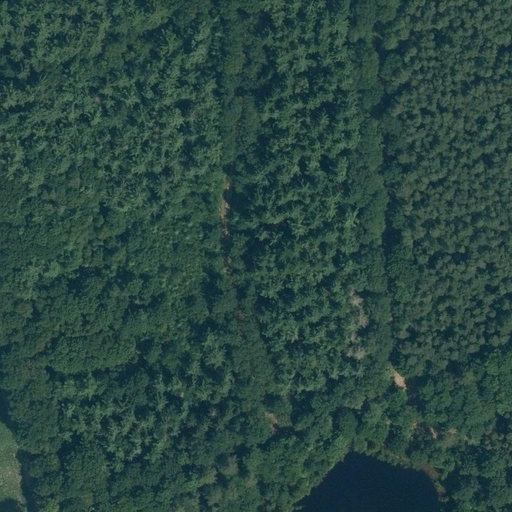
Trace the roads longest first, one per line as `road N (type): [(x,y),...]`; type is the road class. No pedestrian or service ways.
road 1 (track): [(64,511),(511,342)]
road 2 (track): [(233,0),(210,237),(231,328),(287,443)]
